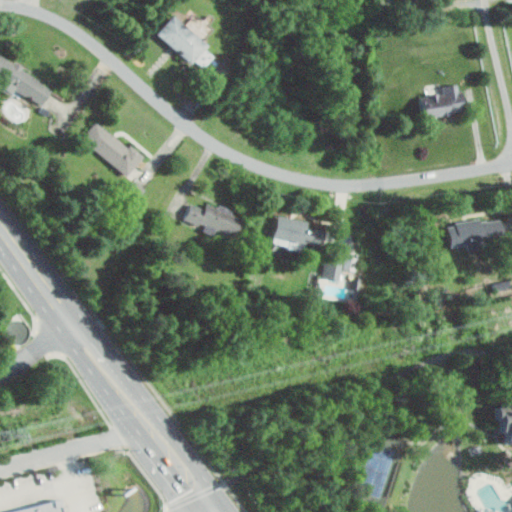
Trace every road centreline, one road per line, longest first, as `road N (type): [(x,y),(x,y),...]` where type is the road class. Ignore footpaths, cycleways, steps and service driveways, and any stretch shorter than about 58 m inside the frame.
road 1 (residential): [(0,2),(83,32),(213,142),(289,174),(358,184),(511,163)]
road 2 (trunk): [(153,424),(72,317)]
road 3 (trunk): [(72,317),(0,221)]
